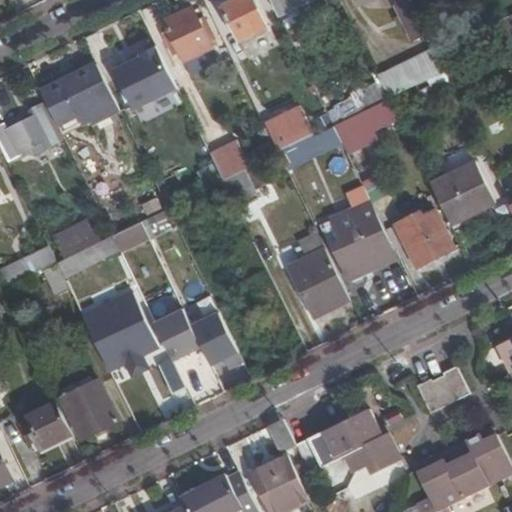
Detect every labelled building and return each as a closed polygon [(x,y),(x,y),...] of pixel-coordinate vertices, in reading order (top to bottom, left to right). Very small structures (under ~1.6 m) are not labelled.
[(233,0),(224,5),(241,40),(271,26),(258,0),(233,0)] [(273,0),(281,16),(316,0),(273,0)] [(412,43),(428,35),(410,0),(404,0),(398,3),(393,5),(412,43)] [(218,38),(208,17),(202,20),(195,5),(162,21),(166,29),(161,31),(174,57),(178,55),(182,63),(215,47),(212,41),(218,38)] [(144,44),(109,61),(128,96),(136,113),(170,96),(144,44)] [(390,99),(445,71),(434,48),(378,74),(381,80),(390,99)] [(40,89),(64,137),(93,124),(94,127),(122,114),(116,102),(99,66),(96,61),(40,89)] [(109,61),(99,66),(116,102),(128,96),(109,61)] [(364,111),(390,99),(381,80),(351,95),(361,113),(364,111)] [(430,86),(416,93),(422,106),(437,99),(430,86)] [(400,118),(390,99),(364,111),(374,131),(400,118)] [(361,113),(334,126),(348,154),(378,139),(374,131),(364,111),(361,113)] [(47,112),(0,135),(0,146),(3,153),(30,140),(34,148),(50,141),(46,133),(55,129),(47,112)] [(273,140),(280,153),(308,139),(295,113),(267,127),(273,140)] [(320,148),(314,136),(308,139),(280,153),(285,165),(320,148)] [(252,150),(258,164),(261,162),(280,153),(273,140),(252,150)] [(473,161),(431,182),(451,224),(495,203),(473,161)] [(247,169),(258,191),(272,184),(261,162),(258,164),(247,169)] [(225,180),(239,210),(262,199),(258,191),(247,169),(225,180)] [(381,178),(368,181),(373,202),(385,199),(381,178)] [(138,204),(145,219),(164,210),(156,194),(138,204)] [(378,261),(396,252),(377,214),(371,202),(353,211),(355,216),(335,226),(344,244),(334,248),(350,280),(380,265),(378,261)] [(177,224),(169,208),(164,210),(145,219),(152,236),(177,224)] [(455,250),(436,211),(423,218),(421,213),(394,226),(416,269),(455,250)] [(53,236),(65,259),(102,241),(89,218),(53,236)] [(323,225),(334,248),(344,244),(335,226),(333,221),(323,225)] [(262,275),(269,272),(250,233),(234,241),(253,279),(249,281),(265,316),(259,319),(262,326),(269,323),(279,344),(293,337),(262,275)] [(65,259),(57,263),(64,277),(120,250),(113,235),(102,241),(65,259)] [(0,269),(0,284),(3,290),(42,270),(57,263),(49,246),(0,269)] [(316,318),(351,301),(326,249),(291,266),(316,318)] [(57,263),(42,270),(54,295),(69,287),(64,277),(57,263)] [(150,329),(132,292),(93,311),(111,348),(150,329)] [(184,307),(155,321),(164,341),(167,346),(173,360),(203,346),(192,323),(184,307)] [(220,309),(192,323),(203,346),(213,365),(240,352),(220,309)] [(173,395),(188,388),(173,360),(167,346),(164,341),(151,348),(173,395)] [(511,341),(498,348),(510,374),(511,373),(511,341)] [(471,395),(457,367),(443,374),(444,377),(432,383),(430,380),(417,387),(431,415),(471,395)] [(81,438),(119,420),(99,379),(62,398),(81,438)] [(73,433),(58,403),(23,419),(39,450),(73,433)] [(297,447),(312,477),(327,469),(350,458),(375,446),(371,438),(379,434),(370,413),(312,439),(297,447)] [(296,446),(284,419),(269,427),(282,453),(296,446)] [(386,431),(379,434),(371,438),(375,446),(390,438),(386,431)] [(496,437),(482,445),(485,450),(499,443),(496,437)] [(375,446),(350,458),(359,476),(368,471),(373,480),(399,468),(394,458),(399,456),(390,438),(375,446)] [(485,450),(482,445),(468,451),(486,487),(511,473),(511,469),(499,443),(485,450)] [(0,486),(15,479),(0,447),(0,486)] [(486,487),(468,451),(449,461),(454,472),(447,475),(460,500),(486,487)] [(287,511),(311,500),(289,456),(252,474),(270,511),(287,511)] [(403,466),(399,456),(394,458),(399,468),(403,466)] [(454,472),(449,461),(439,466),(444,477),(447,475),(454,472)] [(452,511),(449,505),(460,500),(447,475),(444,477),(439,466),(417,477),(427,498),(418,503),(422,511),(452,511)] [(245,511),(258,511),(258,510),(249,493),(239,472),(228,477),(228,476),(183,498),(187,506),(190,511),(233,511),(243,508),(245,511)]
